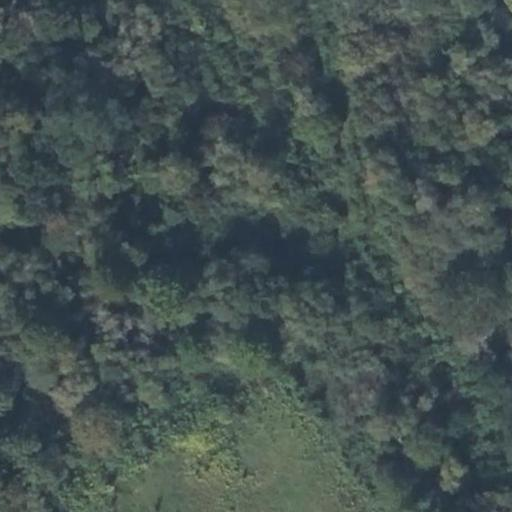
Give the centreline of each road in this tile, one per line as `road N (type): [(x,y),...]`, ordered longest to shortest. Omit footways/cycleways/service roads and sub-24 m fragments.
road 1 (track): [(38,498),(279,336),(335,358),(346,82)]
road 2 (track): [(346,82),(489,0)]
road 3 (track): [(254,511),(240,433),(164,414)]
